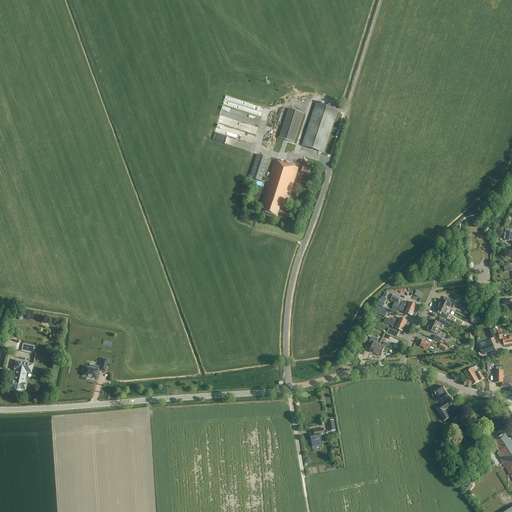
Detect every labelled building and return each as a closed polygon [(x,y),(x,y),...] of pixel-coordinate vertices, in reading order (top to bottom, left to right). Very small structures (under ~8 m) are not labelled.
[(324,153),(338,111),(316,103),(302,146),(324,153)] [(304,113),(289,108),(279,137),(294,142),(304,113)] [(270,158),(257,154),(249,177),(262,181),(270,158)] [(277,216),(280,208),(280,207),(283,208),(285,204),(287,204),(299,168),(275,160),(265,190),(268,191),(264,202),(266,203),(263,212),(277,216)] [(311,169),(303,166),(301,171),(310,174),(311,169)] [(393,294),(390,300),(398,304),(400,299),(401,298),(393,294)] [(439,306),(449,310),(450,307),(454,308),(456,302),(448,299),(446,302),(441,300),(440,303),(439,306)] [(401,305),(401,306),(414,311),(416,305),(406,301),(406,302),(405,303),(402,302),(401,305)] [(395,302),(392,309),(397,312),(400,305),(395,302)] [(378,306),(375,313),(380,316),(381,313),(383,308),(378,306)] [(414,311),(401,306),(399,311),(405,313),(405,314),(411,317),(414,311)] [(451,311),(449,310),(439,306),(438,308),(437,308),(436,311),(441,313),(440,316),(447,319),(450,314),(449,314),(451,311)] [(383,308),(381,313),(380,316),(385,318),(386,315),(388,311),(383,308)] [(391,322),(404,327),(407,321),(400,319),(399,321),(396,320),(393,318),(391,322)] [(404,327),(391,322),(385,319),(383,324),(392,327),(393,326),(396,327),(395,329),(402,332),(404,327)] [(432,320),(429,326),(438,329),(439,327),(442,328),(443,326),(432,320)] [(429,326),(427,331),(438,336),(439,334),(437,332),(438,329),(429,326)] [(399,333),(389,328),(387,333),(397,337),(399,333)] [(511,336),(503,338),(502,331),(498,331),(500,340),(503,339),(504,346),(511,344),(511,336)] [(375,354),(380,345),(377,343),(378,340),(372,337),(369,345),(372,347),(370,352),(373,354),(373,353),(375,354)] [(497,355),(492,344),(491,340),(487,342),(488,345),(487,346),(485,343),(480,345),(482,349),(480,350),(482,354),(483,353),(484,355),(490,353),(491,357),(497,355)] [(435,351),(437,347),(430,344),(430,345),(423,341),(420,347),(424,349),(424,350),(427,351),(427,350),(428,351),(429,349),(435,351)] [(380,345),(375,354),(378,355),(378,356),(381,357),(383,352),(387,353),(390,345),(385,343),(383,346),(380,345)] [(447,346),(441,343),(438,348),(445,351),(447,346)] [(21,351),(36,355),(38,348),(23,345),(21,351)] [(100,368),(90,365),(90,368),(85,367),(85,369),(83,369),(82,373),(84,373),(83,376),(97,379),(99,370),(100,370),(100,371),(106,372),(108,360),(102,359),(100,368)] [(34,366),(20,362),(16,362),(14,370),(15,371),(13,381),(11,381),(9,387),(15,388),(15,389),(16,390),(18,391),(20,390),(20,389),(25,390),(26,385),(25,385),(26,381),(25,380),(26,372),(32,374),(34,366)] [(472,386),(484,379),(481,372),(477,374),(474,367),(465,372),(472,386)] [(501,388),(511,387),(511,378),(504,378),(504,376),(503,376),(503,371),(496,371),(496,383),(501,383),(501,388)] [(439,400),(447,395),(444,390),(445,390),(442,386),(434,392),(435,394),(431,396),(434,400),(438,398),(439,400)] [(448,409),(454,404),(451,399),(436,409),(445,421),(450,418),(446,413),(449,411),(448,409)] [(329,432),(336,431),(334,420),(327,421),(329,432)] [(321,436),(325,436),(323,428),(317,429),(317,433),(310,434),(311,442),(321,440),(321,436)] [(505,434),(494,441),(498,447),(497,448),(500,453),(498,453),(502,459),(500,460),(511,477),(511,441),(510,439),(509,440),(505,434)]
